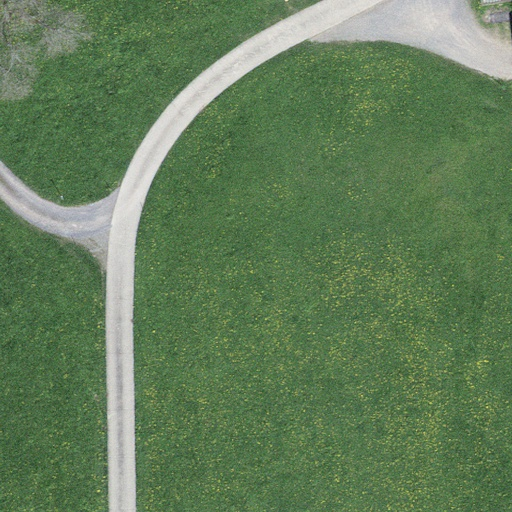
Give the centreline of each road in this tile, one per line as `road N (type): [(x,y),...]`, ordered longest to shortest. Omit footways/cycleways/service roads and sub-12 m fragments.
road 1 (residential): [(353,0),(215,78),(146,160),(121,242),(123,511)]
road 2 (track): [(0,179),(37,210),(121,242)]
